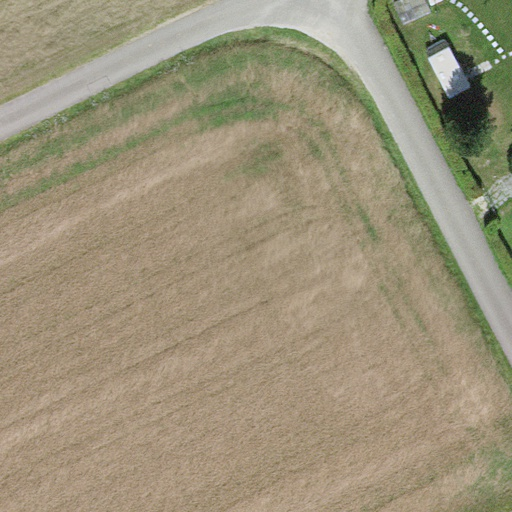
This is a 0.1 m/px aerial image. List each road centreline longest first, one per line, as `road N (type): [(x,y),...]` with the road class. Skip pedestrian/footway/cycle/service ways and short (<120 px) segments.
road 1 (track): [(340,0),(511,321)]
road 2 (track): [(270,0),(0,124)]
